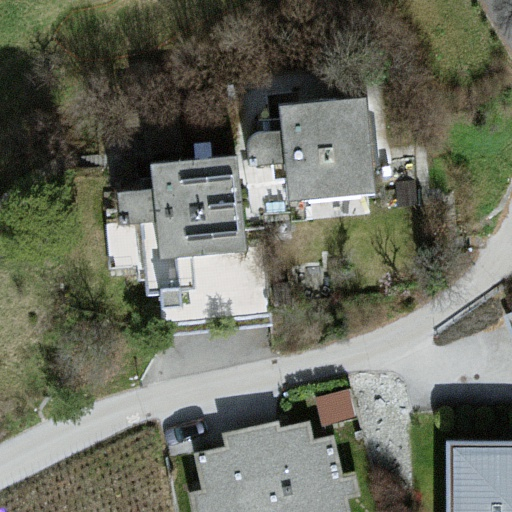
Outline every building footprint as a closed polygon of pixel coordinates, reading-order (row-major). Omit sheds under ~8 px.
[(369,98),(283,106),(292,201),(378,193),(369,98)] [(236,159),(150,167),(159,261),(246,252),(236,159)] [(511,311),(491,318),(511,372),(511,311)] [(219,447),(190,455),(199,492),(186,495),(190,511),(343,511),(341,504),(354,501),(348,478),(337,481),(327,440),(308,445),(302,423),(281,428),(278,419),(215,434),(219,447)] [(511,511),(511,436),(439,436),(438,511),(511,511)]
